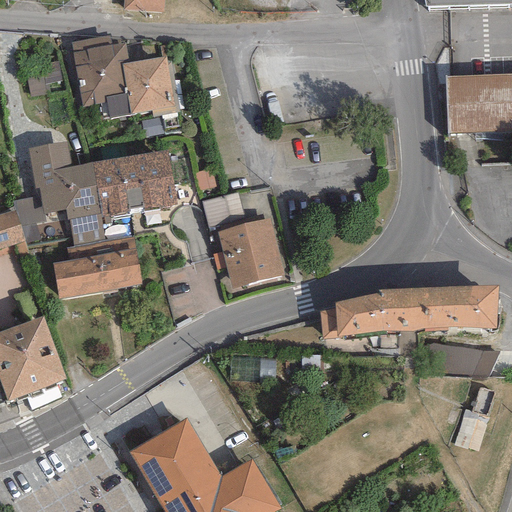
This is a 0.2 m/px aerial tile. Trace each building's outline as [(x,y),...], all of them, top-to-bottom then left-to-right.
[(125,0),(125,6),(164,9),(164,0),(125,0)] [(511,0),(426,0),(427,11),(511,6),(511,76),(443,80),(485,188),(511,185),(511,0)] [(98,153),(195,138),(184,70),(143,76),(141,60),(86,68),(98,153)] [(28,152),(45,238),(176,209),(161,154),(67,165),(63,144),(28,152)] [(207,223),(242,214),(236,192),(201,201),(207,223)] [(0,250),(19,243),(9,216),(0,219),(0,250)] [(234,290),(281,276),(265,221),(218,235),(234,290)] [(59,302),(141,287),(136,252),(53,267),(59,302)] [(409,335),(497,333),(497,291),(383,296),(336,308),(319,315),(322,341),(409,335)] [(0,335),(0,381),(8,404),(66,384),(43,320),(0,335)] [(437,346),(436,370),(494,372),(495,348),(437,346)] [(207,477),(174,419),(117,451),(150,511),(253,511),(267,505),(241,458),(207,477)]
